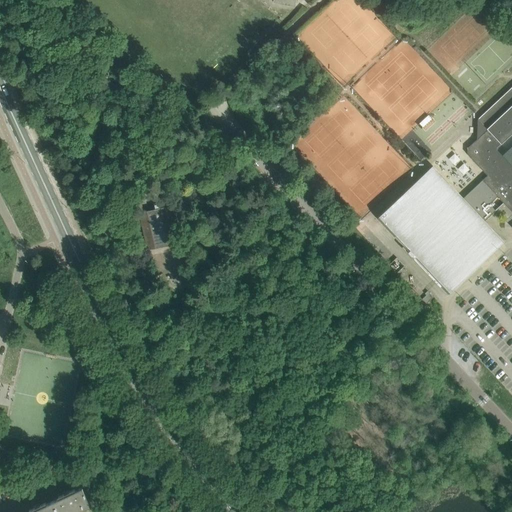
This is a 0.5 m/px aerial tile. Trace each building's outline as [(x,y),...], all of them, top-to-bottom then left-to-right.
[(473,143),(471,144),(467,148),(467,154),(487,175),(462,199),(433,168),(378,220),(379,221),(379,220),(386,228),(386,229),(419,264),(421,265),(421,266),(446,293),(501,241),(483,222),(495,211),(495,210),(503,203),(507,203),(511,208),(511,86),(477,119),(477,139),(477,143),(473,143)] [(167,207),(140,213),(148,248),(175,242),(167,207)] [(422,299),(426,304),(433,297),(427,291),(424,294),(426,295),(422,299)] [(53,501),(58,511),(73,511),(90,504),(91,506),(82,487),(81,488),(81,487),(75,490),(75,488),(69,491),(69,493),(65,495),(64,493),(64,494),(58,496),(59,498),(53,501)] [(58,511),(53,501),(46,504),(46,502),(40,505),(40,507),(36,509),(35,507),(29,510),(30,511),(28,511),(58,511)]
